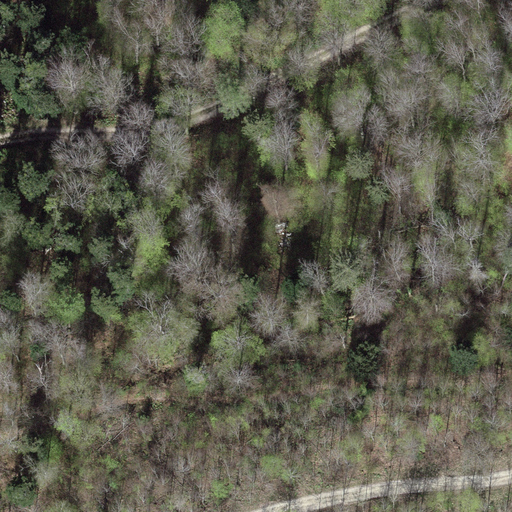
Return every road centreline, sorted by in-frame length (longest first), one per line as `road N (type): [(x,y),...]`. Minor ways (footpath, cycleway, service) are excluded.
road 1 (track): [(432,0),(188,120),(0,142)]
road 2 (track): [(511,477),(388,486),(267,511)]
